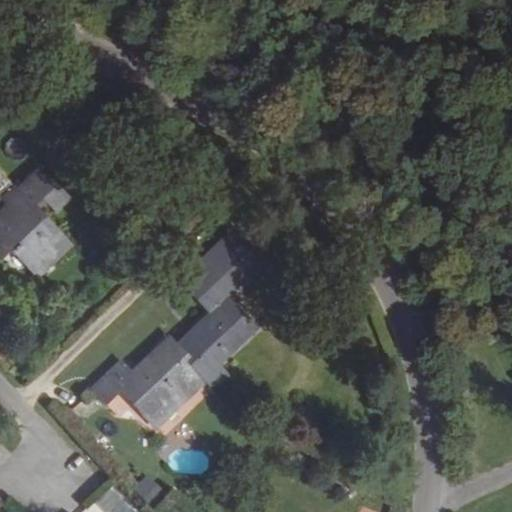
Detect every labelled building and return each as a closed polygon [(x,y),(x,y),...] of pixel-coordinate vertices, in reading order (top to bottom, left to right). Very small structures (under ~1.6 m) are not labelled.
[(0,172),(0,199),(15,215),(7,222),(0,215),(0,248),(4,245),(16,256),(19,252),(38,273),(71,243),(58,230),(53,234),(32,214),(38,208),(45,215),(51,209),(53,211),(67,199),(43,172),(16,196),(11,190),(12,187),(0,172)] [(253,327),(224,295),(258,263),(229,233),(193,268),(195,272),(183,284),(210,313),(192,330),(199,337),(193,344),(185,336),(176,344),(187,357),(184,360),(203,381),(211,389),(226,375),(212,361),(223,350),(226,353),(253,327)] [(184,360),(187,357),(176,344),(169,338),(129,371),(119,363),(90,388),(103,403),(118,390),(144,416),(172,392),(166,385),(175,377),(190,393),(203,381),(184,360)] [(139,491),(147,484),(140,476),(131,484),(139,491)] [(124,511),(130,505),(104,486),(85,511),(124,511)]
